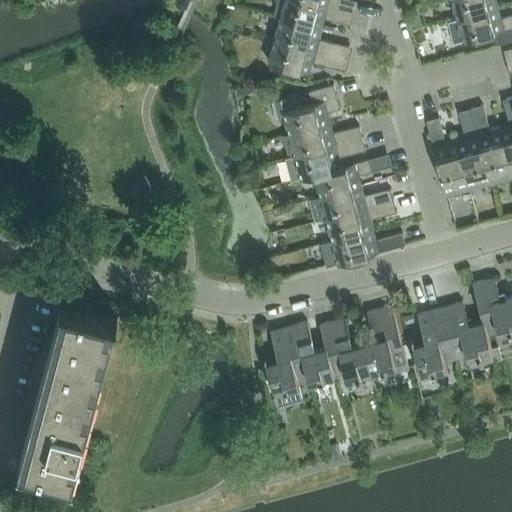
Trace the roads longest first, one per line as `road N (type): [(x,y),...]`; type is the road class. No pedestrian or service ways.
road 1 (residential): [(0,241),(233,302),(446,252)]
road 2 (residential): [(446,252),(401,84)]
